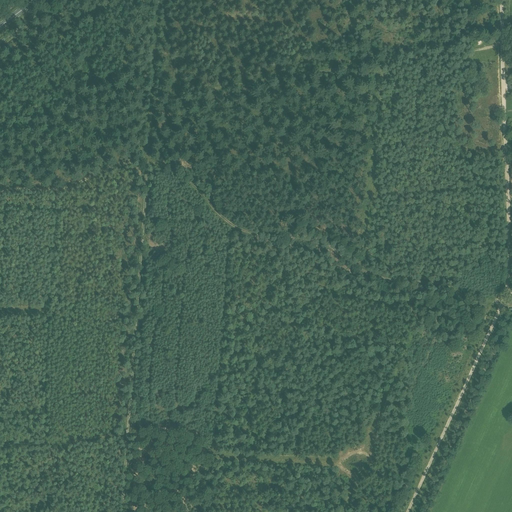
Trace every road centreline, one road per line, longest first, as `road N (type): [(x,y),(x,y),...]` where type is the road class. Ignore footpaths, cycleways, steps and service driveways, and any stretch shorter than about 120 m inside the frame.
road 1 (track): [(507,302),(404,285),(317,240),(240,226),(189,178),(157,161),(134,159),(56,187),(0,193)]
road 2 (track): [(164,0),(122,511)]
road 3 (track): [(151,96),(502,46)]
road 4 (track): [(507,302),(501,0)]
road 5 (track): [(209,511),(233,223)]
road 6 (track): [(411,511),(507,302)]
road 7 (track): [(54,216),(50,444)]
road 8 (track): [(361,464),(213,455)]
road 9 (track): [(128,434),(0,449)]
